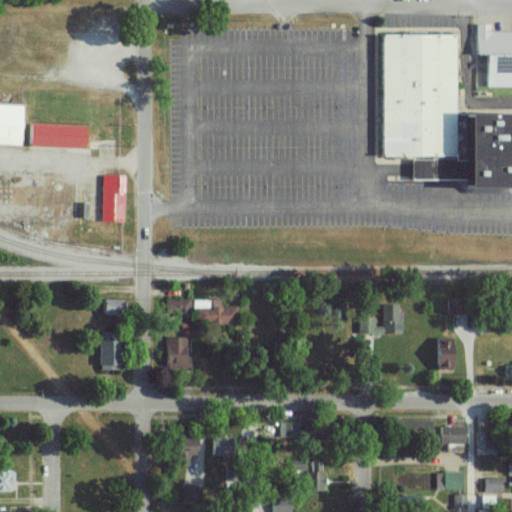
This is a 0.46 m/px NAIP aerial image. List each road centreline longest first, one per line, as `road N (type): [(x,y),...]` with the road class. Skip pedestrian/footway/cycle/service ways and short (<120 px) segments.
road 1 (residential): [(146,0),(143,511)]
road 2 (residential): [(0,403),(511,403)]
road 3 (residential): [(147,4),(511,8)]
